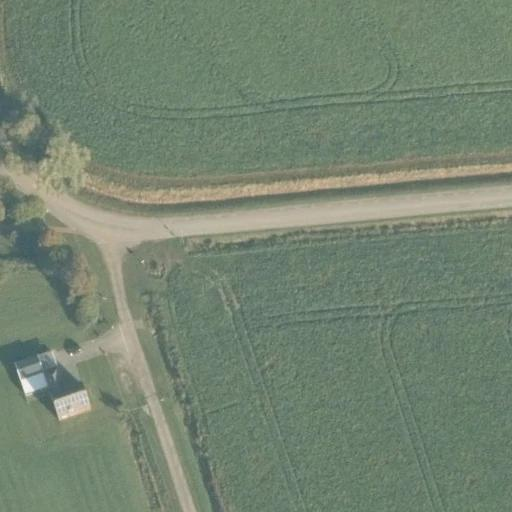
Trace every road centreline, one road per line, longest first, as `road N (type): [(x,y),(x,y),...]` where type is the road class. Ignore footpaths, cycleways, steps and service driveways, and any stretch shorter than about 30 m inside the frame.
road 1 (tertiary): [(96,228),(165,233),(511,199)]
road 2 (track): [(117,232),(121,303),(186,511)]
road 3 (tertiary): [(96,228),(51,203),(1,156)]
